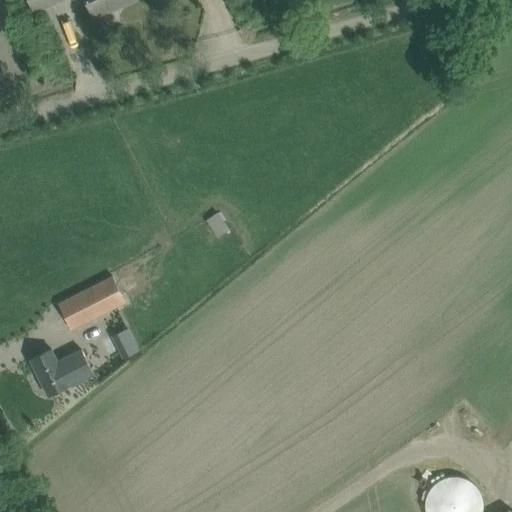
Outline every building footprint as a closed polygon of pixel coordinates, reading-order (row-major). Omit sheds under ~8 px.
[(29,0),(35,12),(61,0),(29,0)] [(86,0),(94,17),(132,0),(86,0)] [(217,213),(206,221),(219,238),(230,230),(217,213)] [(113,277),(59,304),(72,330),(126,303),(113,277)] [(125,359),(143,351),(133,327),(114,335),(125,359)] [(51,349),(48,350),(31,359),(49,396),(75,383),(94,373),(82,349),(63,359),(58,362),(51,349)] [(455,477),(450,477),(445,479),(440,481),(436,484),(433,487),(430,491),(428,496),(426,501),(426,506),(426,510),(426,511),(482,511),(483,510),(483,505),(483,501),(482,496),(479,491),(477,487),(473,484),(469,481),(464,479),(460,477),(455,477)]
